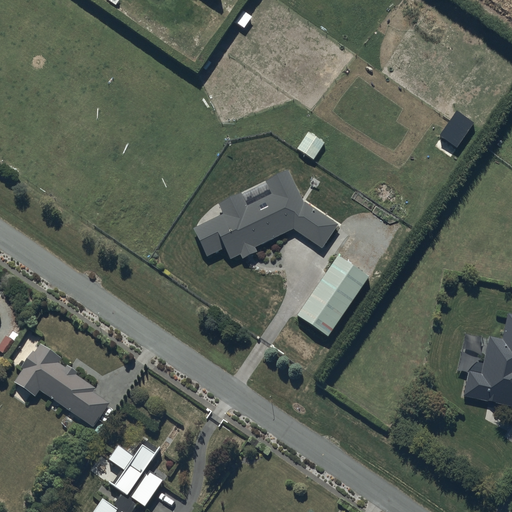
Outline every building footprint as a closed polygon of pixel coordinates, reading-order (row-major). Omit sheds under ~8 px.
[(327,144),(306,130),(295,148),(324,167),(331,155),(323,150),(327,144)] [(363,178),(345,166),(339,174),(358,186),(363,178)] [(271,195),(244,207),(237,193),(217,202),(223,214),(191,229),(205,258),(223,249),(228,260),(239,255),(241,259),(256,252),(254,247),(291,230),(320,248),(335,224),(303,204),(289,171),(265,181),(271,195)] [(339,256),(336,254),(295,316),(328,337),(368,276),(362,271),(366,265),(352,256),(361,243),(351,237),(339,256)] [(511,314),(508,313),(502,340),(488,337),(481,371),(468,369),(462,397),(511,408),(511,407),(511,314)] [(14,341),(5,336),(0,344),(0,352),(6,356),(14,341)] [(64,362),(40,346),(36,353),(33,351),(20,369),(23,371),(15,383),(36,397),(39,392),(76,416),(75,417),(94,430),(111,405),(93,393),(97,387),(62,364),(64,362)] [(132,457),(117,447),(108,460),(125,471),(113,488),(127,497),(151,462),(153,463),(162,451),(144,439),(132,457)] [(162,481),(148,472),(131,498),(144,507),(162,481)] [(119,511),(102,500),(93,511),(119,511)]
